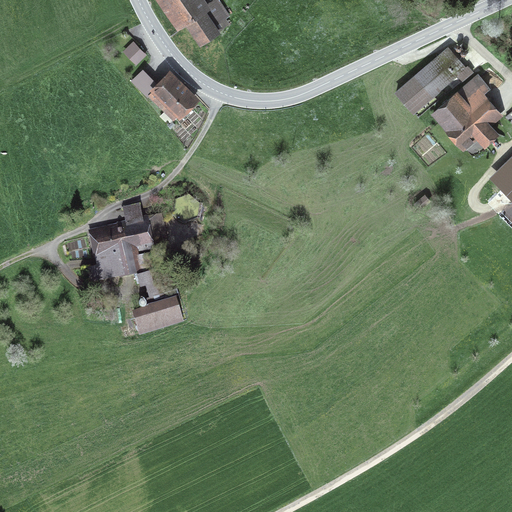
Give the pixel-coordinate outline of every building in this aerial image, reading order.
[(160,0),(180,27),(188,22),(203,44),(224,29),(220,24),(229,17),(217,0),(160,0)] [(125,52),(134,61),(141,54),(132,45),(125,52)] [(465,67),(448,47),(396,91),(414,112),(458,75),(462,80),(473,71),(468,65),(465,67)] [(130,80),(146,96),(148,94),(172,119),(192,100),(167,75),(157,85),(141,69),(130,80)] [(480,93),(488,86),(477,74),(434,112),(464,148),(472,142),(467,136),(473,131),(484,144),(495,134),(484,121),(496,111),(480,93)] [(511,161),(495,178),(511,195),(511,161)] [(419,208),(429,200),(424,195),(415,203),(419,208)] [(122,209),(125,222),(115,224),(116,232),(95,236),(101,266),(87,269),(89,281),(105,278),(106,284),(112,280),(111,277),(139,271),(140,276),(137,277),(140,288),(147,286),(150,298),(163,294),(156,271),(150,273),(146,257),(137,259),(135,251),(159,246),(158,245),(166,244),(163,228),(161,229),(158,215),(140,219),(137,206),(122,209)] [(139,334),(181,321),(175,301),(133,313),(139,334)]
